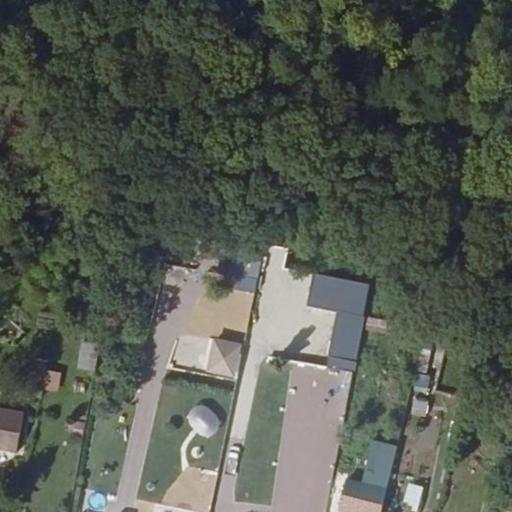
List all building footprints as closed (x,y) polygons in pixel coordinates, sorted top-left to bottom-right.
[(238,256),(234,276),(258,281),(261,261),(238,256)] [(312,279),(311,306),(339,308),(338,324),(363,325),(365,282),(312,279)] [(233,378),(242,345),(213,337),(205,371),(233,378)] [(96,380),(114,383),(120,355),(102,352),(96,380)] [(44,370),(41,390),(57,393),(61,373),(44,370)] [(22,417),(0,412),(0,443),(17,446),(22,417)] [(285,460),(310,463),(314,414),(289,412),(285,460)] [(29,418),(22,417),(17,446),(0,443),(0,453),(21,458),(29,418)] [(100,444),(103,430),(94,428),(91,442),(100,444)] [(188,466),(181,495),(205,501),(212,472),(188,466)] [(385,511),(386,511),(394,484),(353,475),(346,503),(385,511)]
